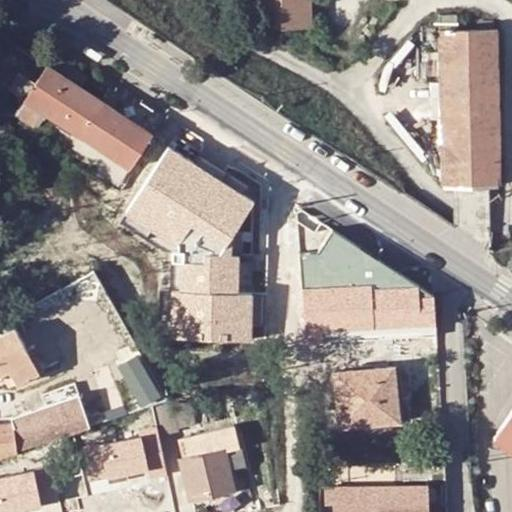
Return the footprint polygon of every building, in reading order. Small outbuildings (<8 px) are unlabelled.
[(252,0),(253,27),(311,25),(309,0),(252,0)] [(439,16),(442,185),(497,183),(494,32),(457,32),(456,16),(439,16)] [(0,91),(8,97),(11,93),(33,58),(1,36),(0,37),(0,91)] [(89,43),(85,49),(101,59),(105,53),(89,43)] [(11,93),(24,100),(46,66),(33,58),(11,93)] [(57,58),(50,68),(82,90),(88,79),(57,58)] [(82,90),(50,68),(46,66),(24,100),(44,114),(58,123),(49,138),(68,151),(101,102),(82,90)] [(24,100),(14,115),(35,129),(44,114),(24,100)] [(151,134),(101,102),(68,151),(117,187),(151,134)] [(3,131),(0,133),(0,142),(3,143),(9,137),(3,131)] [(9,137),(3,143),(18,158),(28,150),(13,133),(9,137)] [(22,231),(38,266),(62,254),(46,220),(22,231)] [(0,373),(4,372),(12,387),(43,368),(33,349),(27,351),(15,327),(0,334),(0,373)] [(338,428),(397,422),(395,398),(392,366),(332,372),(338,428)] [(84,393),(78,395),(82,408),(89,406),(84,393)] [(89,427),(88,425),(85,416),(82,408),(78,395),(43,407),(11,418),(13,425),(0,425),(0,458),(4,458),(17,454),(18,451),(89,427)] [(395,398),(397,422),(410,421),(407,396),(395,398)] [(511,403),(490,438),(511,452),(511,403)] [(171,404),(156,406),(163,434),(177,431),(171,404)] [(91,414),(85,416),(88,425),(94,422),(91,414)] [(234,427),(179,440),(183,459),(180,460),(189,499),(233,488),(229,470),(243,467),(234,427)] [(333,427),(314,429),(315,445),(335,442),(333,427)] [(333,488),(332,511),(380,511),(380,501),(355,501),(354,487),(333,488)]
